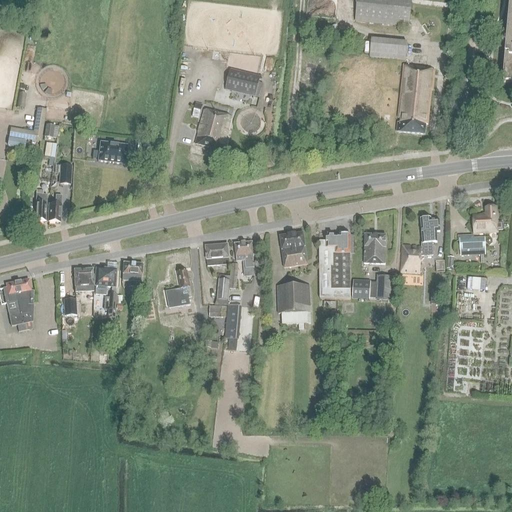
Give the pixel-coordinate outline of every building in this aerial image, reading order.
[(409,0),(358,0),(356,22),(407,27),(409,0)] [(365,40),(365,58),(400,60),(401,41),(365,40)] [(425,69),(402,67),(397,119),(400,119),(399,124),(397,124),(396,133),(425,136),(426,126),(428,126),(431,91),(432,91),(434,72),(433,72),(433,71),(425,70),(425,69)] [(226,91),(255,98),(260,78),(231,71),(226,91)] [(18,94),(16,108),(24,109),(26,95),(18,94)] [(203,105),(196,103),(192,117),(198,119),(203,105)] [(37,109),(33,133),(10,129),(9,138),(41,143),(46,111),(37,109)] [(231,118),(204,111),(195,145),(210,149),(208,156),(218,158),(222,146),(224,147),(231,118)] [(58,127),(45,126),(44,137),(56,139),(58,127)] [(26,142),(8,139),(7,147),(25,150),(26,142)] [(156,141),(154,153),(162,154),(163,142),(156,141)] [(127,147),(100,143),(98,161),(98,162),(125,166),(127,147)] [(72,167),(60,166),(59,185),(71,186),(72,167)] [(46,208),(45,208),(46,201),(46,197),(43,197),(43,191),(36,191),(36,195),(35,201),(34,215),(35,215),(35,222),(44,223),(44,215),(46,215),(46,208)] [(48,223),(59,224),(61,201),(61,198),(54,198),(54,200),(54,207),(49,206),(48,223)] [(474,219),(475,234),(497,233),(496,231),(502,231),(502,224),(500,224),(498,218),(495,218),(494,210),(486,210),(487,215),(483,216),(483,219),(474,219)] [(422,248),(421,257),(433,256),(432,244),(437,243),(436,233),(440,232),(439,221),(430,222),(430,219),(421,220),(423,245),(422,245),(422,248)] [(284,269),(308,266),(304,234),(279,237),(284,269)] [(351,301),(351,292),(350,237),(348,237),(346,235),(343,235),(341,237),(339,237),(339,238),(336,238),(336,239),(326,239),(326,244),(319,244),(320,302),(351,301)] [(385,237),(365,237),(364,265),(384,266),(385,237)] [(485,240),(464,240),(460,241),(461,252),(461,257),(485,256),(485,251),(486,251),(485,240)] [(255,269),(253,255),(254,255),(252,244),(235,245),(236,257),(237,263),(245,262),(246,270),(255,269)] [(228,246),(206,248),(208,268),(230,266),(228,246)] [(402,246),(401,273),(420,274),(421,257),(422,248),(402,246)] [(143,266),(123,264),(122,275),(123,275),(122,282),(130,282),(129,286),(139,287),(139,283),(140,283),(141,276),(142,276),(143,266)] [(239,265),(232,264),(229,289),(236,290),(239,265)] [(92,270),(73,271),(75,293),(93,292),(92,270)] [(111,288),(115,288),(116,271),(107,270),(96,270),(95,275),(95,282),(95,287),(96,287),(95,292),(106,293),(106,288),(111,288)] [(181,290),(166,293),(169,310),(190,306),(189,299),(192,299),(187,272),(185,273),(184,272),(180,273),(180,274),(178,274),(181,290)] [(376,284),(353,283),(353,301),(391,302),(391,278),(377,277),(376,284)] [(465,290),(483,291),(483,279),(466,278),(465,290)] [(32,331),(31,324),(32,324),(33,303),(34,292),(29,291),(30,289),(28,281),(5,286),(6,288),(0,289),(0,304),(0,306),(6,305),(11,328),(17,327),(18,333),(32,331)] [(229,282),(219,281),(217,301),(227,302),(229,282)] [(277,288),(278,314),(282,314),(282,326),(309,325),(309,315),(310,315),(309,287),(277,288)] [(116,306),(117,296),(109,295),(108,299),(105,298),(103,311),(108,312),(107,320),(114,320),(115,311),(116,306)] [(76,300),(63,301),(64,317),(76,317),(76,300)] [(395,311),(412,311),(412,300),(395,300),(395,311)] [(228,306),(225,339),(239,340),(242,308),(228,306)] [(226,307),(209,307),(209,318),(226,318),(226,307)] [(267,331),(267,342),(277,342),(277,332),(267,331)] [(359,332),(343,332),(342,342),(358,342),(359,332)]
